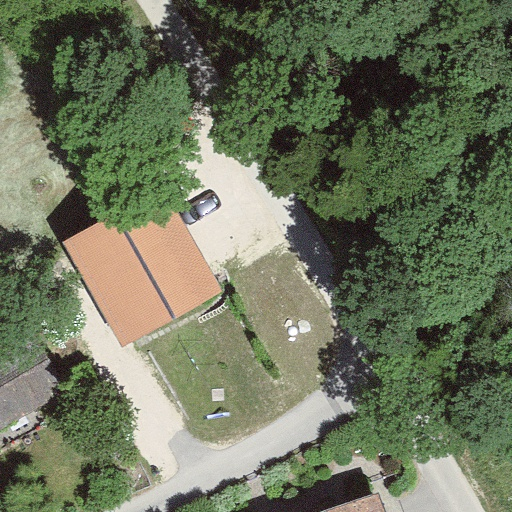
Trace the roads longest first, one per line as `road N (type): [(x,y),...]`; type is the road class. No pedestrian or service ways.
road 1 (track): [(370,377),(128,0)]
road 2 (track): [(451,511),(370,377)]
